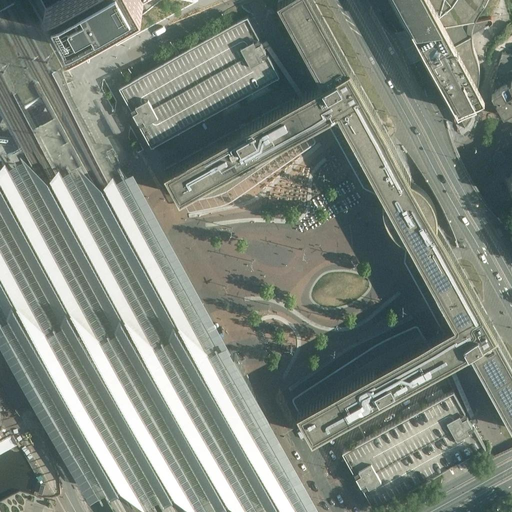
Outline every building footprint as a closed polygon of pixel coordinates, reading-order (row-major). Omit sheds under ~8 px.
[(47,0),(67,36),(133,0),(47,0)] [(411,176),(328,27),(313,0),(278,0),(323,82),(310,89),(305,91),(305,92),(304,92),(298,95),(166,168),(181,195),(296,132),(318,119),(325,116),(338,109),(369,165),(384,191),(383,193),(383,195),(383,197),(383,198),(383,201),(383,202),(384,204),(384,205),(384,208),(385,209),(385,211),(386,212),(386,214),(387,216),(388,218),(388,219),(390,222),(392,224),(392,225),(395,227),(395,228),(397,230),(400,232),(403,234),(406,236),(408,237),(410,238),(455,321),(298,408),(313,435),(470,348),(511,423),(511,359),(437,223),(437,222),(437,219),(437,218),(437,216),(437,214),(437,212),(437,211),(437,209),(436,207),(436,205),(435,203),(435,202),(434,200),(433,198),(432,195),(430,193),(430,192),(428,190),(428,189),(425,186),(423,184),(420,181),(417,179),(414,178),(411,176)] [(473,44),(473,41),(472,39),(472,36),(472,34),(472,33),(472,32),(489,23),(489,24),(492,23),(492,22),(493,21),(493,20),(493,19),(492,18),(492,17),(491,17),(490,16),(489,17),(476,19),(479,12),(483,8),(487,0),(397,0),(413,29),(406,30),(407,31),(413,30),(415,32),(458,111),(471,134),(472,132),(474,130),(475,129),(475,127),(476,125),(477,123),(477,121),(478,119),(478,117),(478,115),(478,114),(478,112),(478,111),(477,109),(476,105),(476,103),(476,101),(485,96),(478,84),(478,82),(479,80),(479,77),(479,75),(480,73),(480,70),(480,68),(479,66),(479,62),(479,61),(478,59),(477,55),(476,52),(475,50),(474,47),(473,45),(473,44)] [(152,144),(273,77),(279,73),(247,16),(154,68),(142,74),(120,86),(152,144)] [(511,55),(502,53),(491,91),(492,93),(494,96),(493,101),(497,102),(504,115),(505,117),(511,113),(511,55)] [(0,166),(129,182),(114,155),(110,149),(117,145),(116,145),(117,144),(113,136),(97,134),(76,96),(38,117),(39,117),(39,118),(38,126),(0,121),(0,166)] [(439,126),(437,127),(425,133),(423,134),(412,141),(403,146),(402,145),(402,146),(406,152),(407,151),(413,160),(416,163),(420,171),(425,168),(425,169),(426,169),(426,168),(434,163),(434,164),(435,164),(435,163),(443,158),(443,159),(444,159),(444,158),(452,153),(452,154),(453,154),(453,153),(458,150),(454,142),(451,135),(449,128),(447,121),(446,121),(439,126)] [(499,161),(499,162),(500,161),(501,161),(502,160),(503,160),(504,159),(504,158),(504,157),(504,156),(503,155),(503,154),(502,153),(501,153),(500,153),(499,153),(497,153),(496,154),(496,155),(495,156),(495,157),(495,158),(495,159),(496,159),(496,160),(497,161),(498,161),(499,161)] [(511,173),(503,179),(509,197),(511,196),(511,173)] [(503,222),(498,216),(498,217),(496,215),(493,211),(489,205),(486,201),(484,197),(479,200),(479,199),(478,200),(478,201),(470,205),(470,204),(469,205),(469,206),(461,210),(460,210),(460,211),(452,215),(451,215),(451,216),(447,218),(450,226),(454,236),(456,240),(455,240),(457,247),(458,248),(458,247),(465,243),(468,242),(479,235),(481,234),(492,228),(502,223),(503,223),(503,222)] [(268,414),(243,370),(244,369),(235,354),(234,354),(230,348),(224,352),(201,341),(162,323),(159,317),(153,321),(152,320),(119,312),(111,311),(103,309),(95,309),(89,308),(78,307),(74,307),(67,307),(60,308),(54,308),(53,308),(51,304),(45,307),(46,309),(42,310),(34,312),(27,315),(19,319),(12,323),(9,325),(4,328),(2,329),(6,335),(5,336),(4,336),(13,351),(38,396),(46,391),(46,390),(75,396),(92,399),(93,401),(105,395),(104,394),(124,398),(137,400),(140,406),(144,404),(186,479),(241,448),(262,486),(285,473),(255,420),(259,418),(260,419),(268,414)] [(465,458),(485,447),(454,390),(343,450),(375,508),(457,462),(465,458)] [(241,450),(186,480),(204,511),(305,511),(285,474),(261,487),(241,450)]
